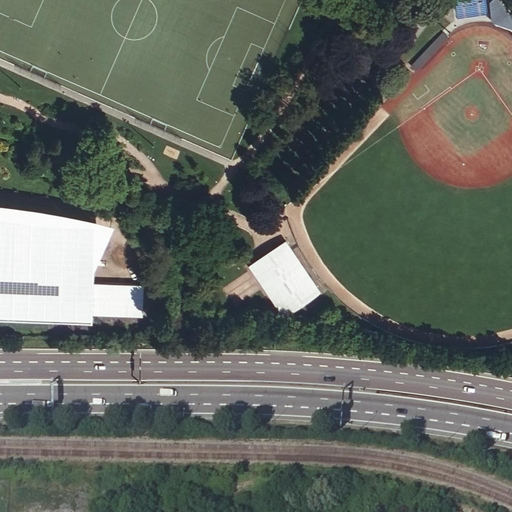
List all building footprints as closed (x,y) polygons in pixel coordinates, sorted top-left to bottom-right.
[(486,0),(455,0),(458,19),(488,15),(486,0)] [(498,0),(492,0),(490,2),(492,15),(500,21),(509,15),(509,14),(498,0)] [(500,21),(492,15),(493,22),(511,29),(511,19),(509,15),(500,21)] [(448,37),(444,32),(412,65),(416,69),(448,37)] [(0,309),(93,313),(93,312),(143,314),(144,282),(94,280),(95,266),(97,218),(32,215),(10,211),(0,210),(0,309)] [(112,219),(97,218),(95,266),(112,219)] [(322,289),(286,237),(249,262),(284,313),(322,289)]
